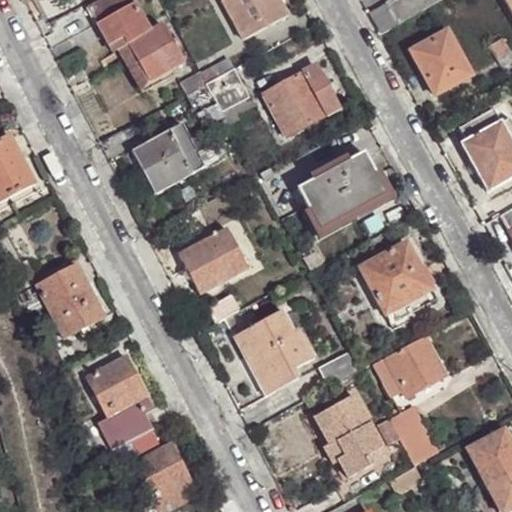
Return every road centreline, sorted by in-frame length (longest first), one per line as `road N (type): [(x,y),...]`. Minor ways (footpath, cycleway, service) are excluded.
road 1 (residential): [(0,12),(256,511)]
road 2 (residential): [(331,0),(511,332)]
